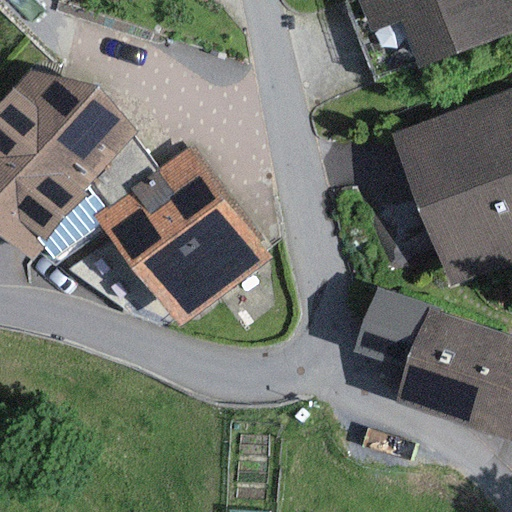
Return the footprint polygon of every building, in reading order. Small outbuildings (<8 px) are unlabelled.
[(443,71),(511,46),(511,0),(379,0),(391,34),(426,21),(443,71)] [(81,270),(137,218),(223,309),(287,249),(211,167),(183,193),(128,134),(138,126),(72,55),(22,101),(31,111),(20,122),(0,139),(0,185),(1,185),(81,270)] [(511,276),(511,95),(410,137),(474,293),(511,276)] [(494,432),(511,375),(511,333),(396,297),(375,363),(432,381),(423,409),(494,432)] [(511,375),(494,432),(511,437),(511,375)]
